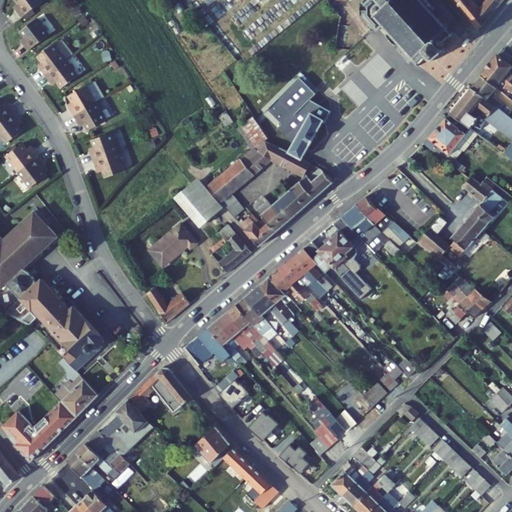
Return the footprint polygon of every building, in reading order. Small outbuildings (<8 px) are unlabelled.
[(384,36),(385,38),(387,38),(391,43),(391,45),(394,45),(394,42),(395,43),(397,42),(403,48),(402,50),(403,52),(405,50),(410,56),(409,57),(411,60),(413,58),(415,61),(413,63),(415,64),(417,63),(418,64),(421,62),(419,60),(423,57),(424,59),(427,57),(428,58),(430,56),(431,58),(441,48),(440,47),(442,45),(441,43),(442,42),(441,40),(446,36),(447,37),(450,35),(449,33),(450,31),(449,30),(447,32),(444,28),(446,26),(443,24),(442,26),(436,20),(438,18),(436,16),(434,17),(428,11),(430,9),(429,8),(430,7),(430,8),(432,7),(432,6),(432,5),(431,4),(426,0),(364,0),(361,3),(361,6),(357,6),(357,14),(361,15),(361,18),(373,31),(376,29),(379,26),(380,28),(382,26),(387,31),(386,33),(388,35),(384,36)] [(468,0),(452,0),(471,23),(490,0),(475,0),(472,4),(468,0)] [(36,25),(23,9),(7,21),(12,27),(10,29),(13,32),(11,34),(16,40),(36,25)] [(376,29),(385,38),(384,36),(388,35),(386,33),(387,31),(382,26),(380,28),(379,26),(376,29)] [(53,49),(41,33),(25,46),(29,51),(27,53),(30,57),(28,58),(33,65),(53,49)] [(287,41),(269,58),(292,82),(310,66),(287,41)] [(53,49),(33,65),(39,71),(40,70),(43,74),(45,72),(50,78),(66,65),(53,49)] [(511,60),(511,55),(506,50),(501,55),(510,63),(511,60)] [(501,55),(493,64),(511,78),(511,70),(511,71),(511,70),(511,65),(510,63),(501,55)] [(511,78),(493,64),(484,74),(499,86),(503,81),(509,87),(510,84),(511,85),(511,78)] [(74,74),(84,92),(93,86),(82,69),(74,74)] [(84,92),(74,74),(56,85),(60,91),(58,92),(61,96),(59,98),(63,104),(84,92)] [(312,98),(318,93),(303,74),(267,104),(278,117),(273,121),(285,136),(276,147),(300,159),(323,122),(325,123),(326,121),(313,113),(319,103),(312,98)] [(473,86),(497,106),(502,110),(508,104),(496,94),(501,88),(499,86),(484,74),(473,86)] [(487,116),(497,106),(473,86),(449,112),(470,129),(478,120),(477,119),(484,113),(487,116)] [(84,92),(63,104),(67,112),(69,111),(72,115),(74,113),(78,120),(95,109),(84,92)] [(7,108),(2,102),(0,103),(0,129),(11,121),(7,115),(9,114),(5,110),(7,108)] [(511,117),(502,110),(497,106),(487,116),(511,135),(511,117)] [(470,129),(449,112),(422,143),(460,174),(465,169),(453,158),(475,133),(470,129)] [(107,140),(99,121),(80,129),(83,135),(81,136),(82,141),(80,142),(83,149),(107,140)] [(0,151),(8,161),(27,146),(22,140),(21,141),(17,137),(15,139),(11,133),(0,142),(0,151)] [(253,146),(206,183),(220,199),(232,190),(270,159),(302,175),(308,166),(309,164),(298,159),(274,147),(270,145),(261,139),(255,148),(253,146)] [(107,140),(83,149),(86,157),(88,156),(90,161),(92,160),(95,167),(114,160),(107,140)] [(511,143),(502,155),(508,160),(511,156),(511,143)] [(32,152),(27,146),(8,161),(20,177),(36,165),(32,160),(34,158),(30,154),(32,152)] [(333,182),(322,170),(316,175),(308,166),(302,175),(305,177),(299,181),(314,198),(333,182)] [(222,205),(199,177),(194,181),(217,209),(222,205)] [(217,209),(194,181),(175,196),(199,224),(217,209)] [(307,204),(314,198),(299,181),(293,187),(307,204)] [(461,193),(462,194),(479,209),(451,242),(464,254),(493,221),(485,214),(498,199),(481,185),(478,188),(471,182),(461,193)] [(276,229),(307,204),(293,187),(273,203),(266,195),(256,204),(265,215),(276,229)] [(220,199),(228,209),(239,200),(232,190),(220,199)] [(381,216),(365,198),(356,204),(373,223),(378,218),(388,230),(395,224),(383,214),(381,216)] [(228,209),(232,214),(241,207),(244,206),(239,200),(228,209)] [(376,231),(379,228),(373,223),(356,204),(343,215),(373,246),(377,242),(376,240),(381,236),(376,231)] [(60,299),(56,302),(31,274),(25,279),(25,276),(25,273),(24,270),(21,267),(15,265),(13,262),(49,233),(28,207),(0,229),(0,289),(6,296),(0,301),(0,303),(14,312),(26,302),(64,345),(59,350),(68,360),(90,338),(91,332),(60,299)] [(251,210),(247,214),(266,237),(276,229),(265,215),(259,220),(251,210)] [(266,237),(247,214),(242,218),(240,218),(238,220),(258,243),(266,237)] [(365,246),(341,218),(334,223),(341,232),(333,238),(332,236),(325,242),(327,243),(317,252),(310,243),(303,248),(317,264),(323,270),(330,264),(332,267),(342,259),(340,256),(343,253),(347,257),(352,257),(365,246)] [(443,218),(420,245),(452,273),(455,268),(444,259),(452,250),(438,238),(447,229),(447,222),(443,218)] [(220,233),(219,234),(222,238),(225,241),(227,239),(237,232),(228,221),(217,230),(220,233)] [(168,255),(172,260),(187,247),(189,250),(199,241),(183,223),(151,251),(159,260),(168,255)] [(252,249),(237,232),(227,239),(234,248),(227,254),(235,264),(252,249)] [(217,242),(222,238),(219,234),(206,245),(209,248),(217,242)] [(212,252),(220,246),(217,242),(209,248),(212,252)] [(303,248),(296,254),(321,284),(324,282),(319,276),(320,274),(314,266),(317,264),(303,248)] [(387,250),(377,260),(382,265),(393,256),(387,250)] [(227,254),(219,260),(221,263),(227,270),(235,264),(227,254)] [(286,262),(300,278),(305,274),(311,282),(313,280),(319,286),(321,284),(296,254),(286,262)] [(168,255),(159,260),(165,267),(172,260),(168,255)] [(297,280),(300,278),(286,262),(278,269),(304,298),(307,296),(301,289),(304,287),(297,280)] [(269,276),(283,292),(287,288),(294,296),(297,294),(302,300),(304,298),(278,269),(269,276)] [(280,298),(285,294),(283,292),(269,276),(259,285),(289,318),(294,314),(280,298)] [(196,297),(188,286),(183,290),(177,283),(167,292),(173,299),(167,304),(154,288),(146,294),(166,322),(196,297)] [(457,283),(448,291),(454,298),(458,294),(464,301),(460,304),(476,320),(484,314),(460,286),(457,283)] [(494,305),(477,290),(473,294),(466,286),(464,287),(462,284),(460,286),(484,314),(494,305)] [(282,324),(289,318),(259,285),(244,297),(260,315),(268,308),(282,324)] [(265,322),(260,315),(244,297),(235,304),(249,321),(266,341),(269,339),(254,320),(256,318),(262,325),(265,322)] [(249,321),(235,304),(228,310),(249,337),(253,334),(245,325),(249,321)] [(244,341),(249,337),(228,310),(219,318),(233,336),(237,332),(244,341)] [(462,320),(452,310),(446,316),(456,326),(462,320)] [(240,344),(233,336),(219,318),(208,326),(223,344),(230,353),(240,344)] [(483,331),(493,342),(502,333),(491,323),(483,331)] [(200,364),(223,344),(208,326),(186,345),(200,364)] [(169,400),(184,386),(161,356),(156,357),(123,389),(148,417),(160,406),(143,387),(145,384),(143,381),(157,369),(167,380),(158,388),(169,400)] [(53,371),(77,397),(91,383),(68,360),(63,365),(55,357),(47,365),(53,371)] [(413,373),(400,358),(392,365),(401,375),(405,380),(413,373)] [(381,369),(392,383),(401,375),(392,365),(390,362),(381,369)] [(69,406),(77,397),(53,371),(50,374),(59,384),(53,389),(61,398),(69,406)] [(237,378),(220,392),(229,402),(230,402),(234,407),(251,393),(242,382),(241,383),(237,378)] [(386,379),(380,385),(388,393),(394,388),(386,379)] [(370,390),(379,400),(385,395),(377,385),(370,390)] [(511,397),(502,388),(496,394),(509,407),(511,403),(511,397)] [(134,429),(148,417),(123,389),(110,401),(112,404),(94,422),(103,430),(113,421),(119,427),(126,420),(134,429),(132,431),(134,433),(136,431),(134,429)] [(370,390),(360,399),(369,409),(379,400),(370,390)] [(503,413),(509,407),(496,394),(490,400),(503,413)] [(360,399),(355,404),(363,414),(369,409),(360,399)] [(344,434),(334,422),(317,401),(308,409),(327,432),(335,442),(344,434)] [(416,419),(422,412),(417,406),(406,418),(411,423),(416,419)] [(263,411),(248,427),(258,436),(259,436),(263,440),(279,424),(269,414),(268,415),(263,411)] [(416,419),(421,423),(427,416),(422,412),(416,419)] [(343,414),(334,422),(344,434),(345,435),(354,428),(343,414)] [(427,416),(421,423),(423,426),(430,419),(427,416)] [(99,435),(105,441),(109,437),(103,430),(94,422),(92,419),(70,441),(85,456),(89,451),(101,463),(106,458),(91,443),(99,435)] [(429,425),(419,435),(427,443),(437,433),(429,425)] [(216,428),(197,448),(212,462),(231,443),(216,428)] [(327,432),(317,439),(327,452),(337,444),(335,442),(327,432)] [(511,457),(511,436),(510,435),(500,446),(506,452),(511,457)] [(281,436),(269,447),(279,456),(279,455),(290,465),(300,456),(293,449),(298,445),(290,438),(286,442),(281,436)] [(441,455),(451,445),(444,437),(434,448),(441,455)] [(181,485),(187,478),(170,462),(186,446),(183,443),(186,440),(184,438),(160,463),(181,485)] [(327,452),(317,439),(309,446),(319,459),(327,452)] [(70,441),(61,451),(86,480),(87,482),(94,475),(88,469),(93,464),(85,456),(70,441)] [(355,480),(366,468),(375,459),(361,445),(352,455),(362,465),(357,470),(350,464),(333,482),(343,492),(355,480)] [(452,465),(462,455),(451,445),(441,455),(452,465)] [(120,455),(111,446),(105,452),(114,461),(120,455)] [(267,500),(277,490),(233,446),(224,457),(267,500)] [(0,472),(0,473),(10,464),(0,451),(0,472)] [(511,471),(511,457),(506,452),(495,463),(508,476),(511,471)] [(462,455),(452,465),(461,474),(471,464),(462,455)] [(375,459),(366,468),(371,472),(380,464),(375,459)] [(475,486),(483,477),(475,470),(467,478),(475,486)] [(385,475),(369,491),(380,502),(396,485),(385,475)] [(47,486),(36,476),(26,485),(37,495),(47,486)] [(483,477),(475,486),(481,492),(489,483),(483,477)] [(86,480),(71,494),(85,510),(97,500),(103,507),(106,503),(87,482),(86,480)] [(353,502),(365,490),(355,480),(343,492),(353,502)] [(37,495),(26,485),(9,502),(21,511),(73,511),(71,509),(68,511),(48,511),(47,511),(50,509),(37,495)] [(406,510),(416,499),(404,487),(394,498),(406,510)] [(363,511),(365,511),(376,501),(365,490),(353,502),(363,511)] [(83,511),(85,510),(71,494),(62,501),(71,509),(73,511),(83,511)] [(365,511),(386,511),(387,511),(376,501),(365,511)] [(21,511),(9,502),(3,511),(21,511)] [(442,511),(444,510),(437,503),(430,510),(431,511),(442,511)]
